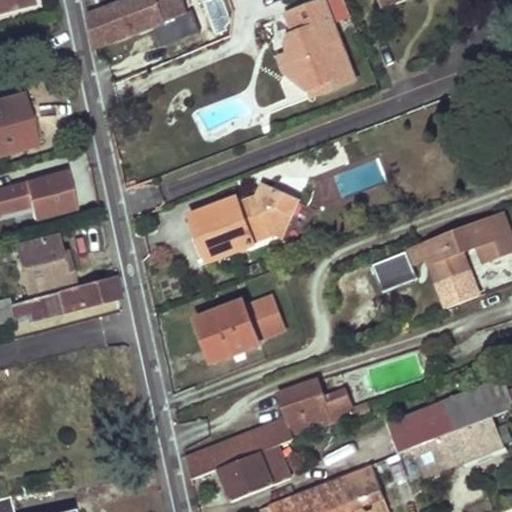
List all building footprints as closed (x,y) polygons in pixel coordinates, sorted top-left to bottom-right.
[(0,0),(0,16),(32,8),(30,0),(0,0)] [(127,0),(88,16),(95,50),(187,15),(181,0),(127,0)] [(379,0),(383,10),(409,0),(379,0)] [(325,1),(287,16),(294,35),(288,38),(286,46),(290,55),(280,59),(286,74),(308,92),(332,82),(335,90),(356,82),(325,1)] [(308,92),(311,99),(335,90),(332,82),(308,92)] [(0,156),(35,147),(22,97),(0,103),(0,156)] [(0,211),(30,203),(35,221),(76,209),(66,173),(0,191),(0,211)] [(238,199),(191,217),(209,264),(255,246),(253,240),(270,233),(278,237),(284,239),(300,202),(263,186),(257,198),(240,205),(238,199)] [(412,266),(429,260),(438,283),(470,271),(464,254),(480,248),(486,264),(511,253),(511,236),(504,215),(406,252),(412,266)] [(270,233),(253,240),(255,246),(278,237),(270,233)] [(16,248),(27,294),(73,283),(68,264),(63,265),(61,257),(57,238),(16,248)] [(11,305),(11,307),(14,319),(30,314),(31,322),(119,299),(114,278),(11,305)] [(214,364),(261,346),(245,303),(197,321),(214,364)] [(0,322),(14,319),(11,307),(0,309),(0,322)] [(493,419),(511,411),(511,393),(511,394),(505,379),(388,425),(400,456),(437,441),(463,431),(493,419)] [(318,382),(279,395),(288,421),(187,460),(193,481),(220,471),(278,447),(294,441),(294,440),(334,425),(357,417),(357,418),(372,412),(369,404),(332,418),(318,382)] [(493,419),(463,431),(474,459),(504,447),(493,419)] [(437,441),(448,469),(474,459),(463,431),(437,441)] [(278,447),(220,471),(232,504),(291,480),(278,447)] [(340,480),(271,507),(273,511),(353,511),(385,499),(373,466),(340,479),(340,480)] [(0,511),(14,511),(10,497),(0,499),(0,511)] [(389,511),(385,499),(353,511),(389,511)]
